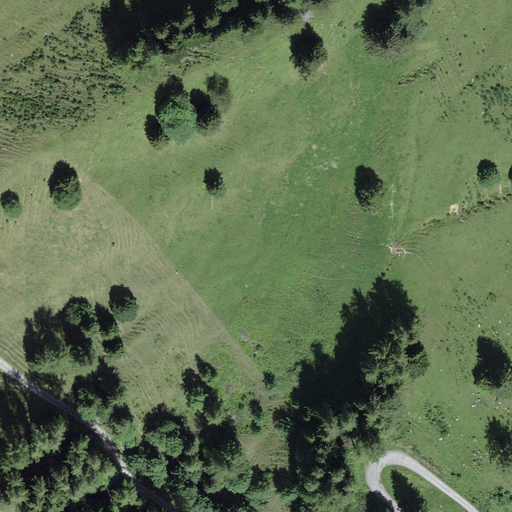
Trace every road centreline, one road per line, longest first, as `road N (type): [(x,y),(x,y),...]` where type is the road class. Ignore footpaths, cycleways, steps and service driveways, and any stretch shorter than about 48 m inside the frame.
road 1 (unclassified): [(178,511),(130,476),(96,427),(0,361)]
road 2 (unclassified): [(474,511),(393,457),(376,465),(373,479),(400,511)]
